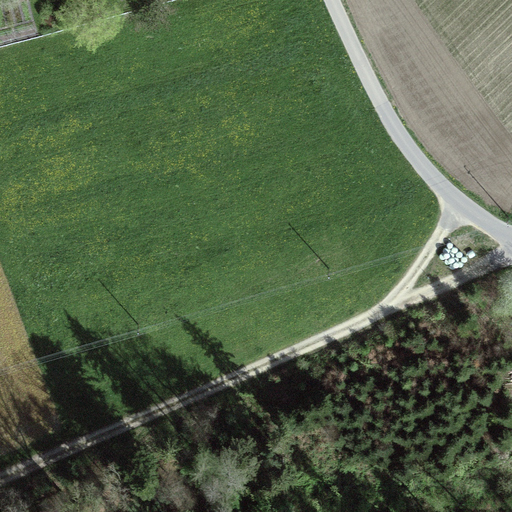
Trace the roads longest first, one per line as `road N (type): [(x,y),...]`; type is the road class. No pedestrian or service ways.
road 1 (track): [(459,202),(375,312),(0,483)]
road 2 (unclassified): [(334,0),(406,144),(459,202),(511,235)]
road 3 (track): [(375,312),(511,252)]
